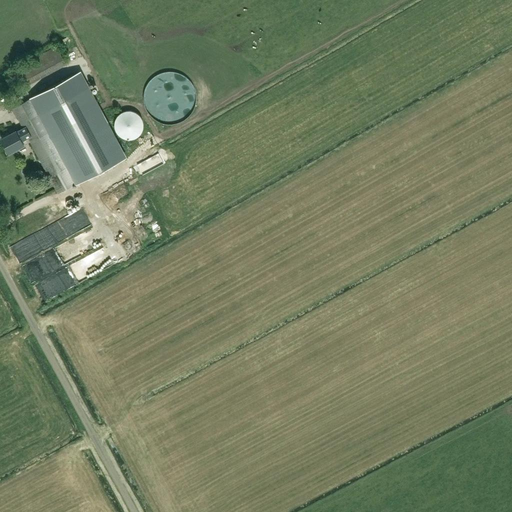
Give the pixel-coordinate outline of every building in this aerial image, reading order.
[(64,61),(25,78),(29,87),(68,71),(64,61)] [(31,98),(13,108),(23,128),(17,132),(21,141),(28,137),(58,193),(116,162),(125,157),(80,72),(31,98)] [(127,139),(130,139),(132,139),(134,138),(137,137),(138,136),(140,134),(142,132),(143,130),(143,128),(144,125),(143,123),(143,120),(142,118),(141,116),(139,114),(137,113),(135,111),(133,111),(130,110),(128,110),(125,111),(123,111),(121,113),(119,114),(117,116),(116,118),(115,121),(114,123),(114,126),(115,128),(115,131),(117,133),(118,135),(120,136),(122,138),(125,139),(127,139)] [(16,131),(1,139),(9,153),(23,145),(21,141),(17,132),(16,131)] [(47,285),(37,289),(41,300),(70,288),(65,274),(51,279),(48,272),(55,269),(49,254),(25,264),(32,281),(44,277),(47,285)]
